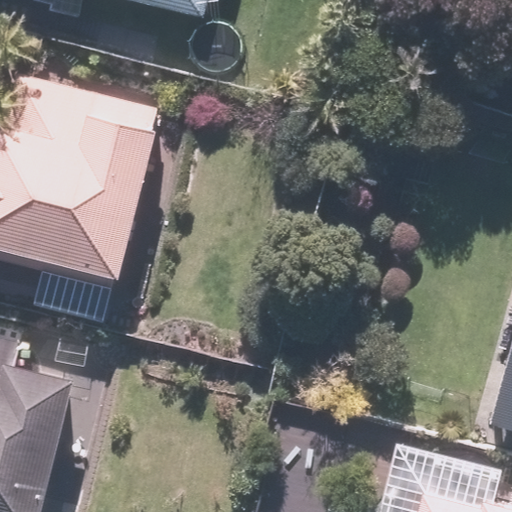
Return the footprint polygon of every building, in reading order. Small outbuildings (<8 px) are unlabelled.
[(44,0),(86,8),(87,0),(95,0),(204,23),(209,0),(44,0)] [(511,0),(507,0),(486,75),(511,82),(511,0)] [(0,264),(134,287),(165,105),(50,85),(44,121),(0,126),(0,264)] [(0,511),(49,511),(79,381),(19,367),(25,342),(0,336),(0,511)] [(511,344),(492,420),(511,424),(511,344)] [(511,511),(511,507),(428,487),(421,511),(511,511)]
